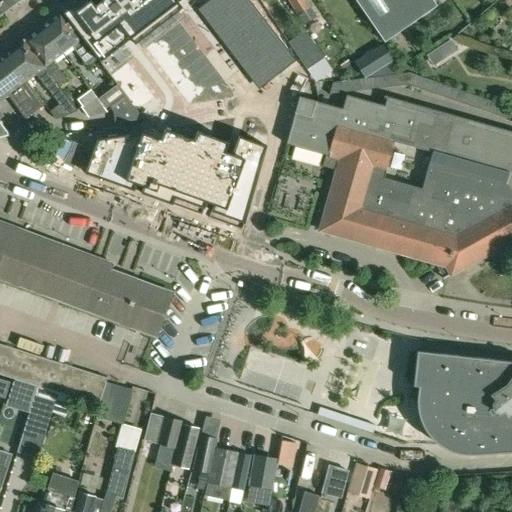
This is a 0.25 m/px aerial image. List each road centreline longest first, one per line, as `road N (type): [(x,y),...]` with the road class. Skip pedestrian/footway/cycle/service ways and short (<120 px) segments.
road 1 (residential): [(511,332),(388,311),(0,170)]
road 2 (unknown): [(511,463),(392,463),(182,401),(165,380),(216,253)]
